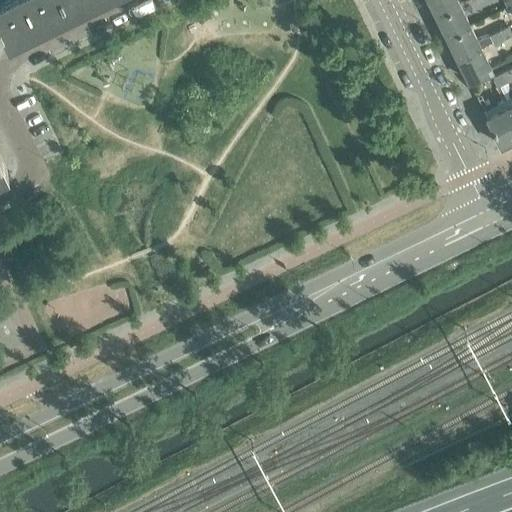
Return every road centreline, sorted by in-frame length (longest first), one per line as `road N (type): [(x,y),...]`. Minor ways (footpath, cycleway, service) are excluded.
road 1 (secondary): [(0,458),(498,222)]
road 2 (tertiary): [(498,222),(384,0)]
road 3 (residential): [(0,68),(140,0)]
